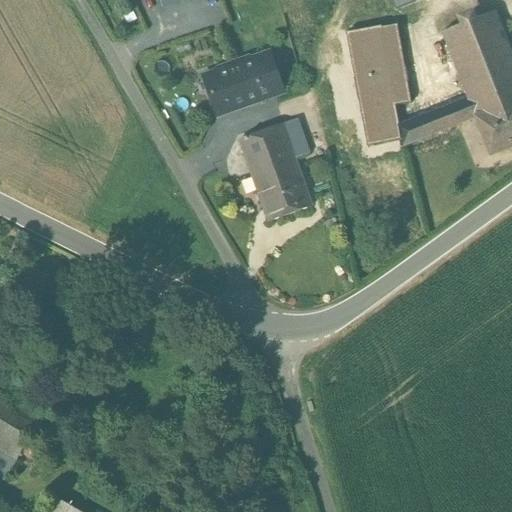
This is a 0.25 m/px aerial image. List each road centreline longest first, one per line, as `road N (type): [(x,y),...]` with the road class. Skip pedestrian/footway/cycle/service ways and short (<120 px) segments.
road 1 (unclassified): [(274,324),(79,0)]
road 2 (tertiary): [(274,324),(215,316),(0,207)]
road 3 (tertiary): [(511,196),(348,315),(274,324)]
road 4 (unclassified): [(274,324),(332,511)]
